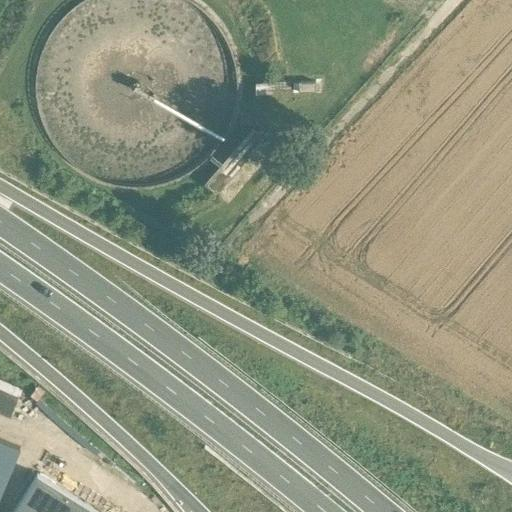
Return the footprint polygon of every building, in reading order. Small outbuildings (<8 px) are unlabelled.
[(315,84),(298,84),(298,92),(315,92),(315,84)] [(258,123),(205,183),(218,194),(271,134),(258,123)] [(0,409),(12,415),(23,386),(0,376),(0,409)] [(0,492),(19,448),(0,439),(0,492)] [(47,466),(122,511),(135,511),(147,493),(62,441),(47,466)] [(97,511),(37,474),(12,511),(97,511)]
